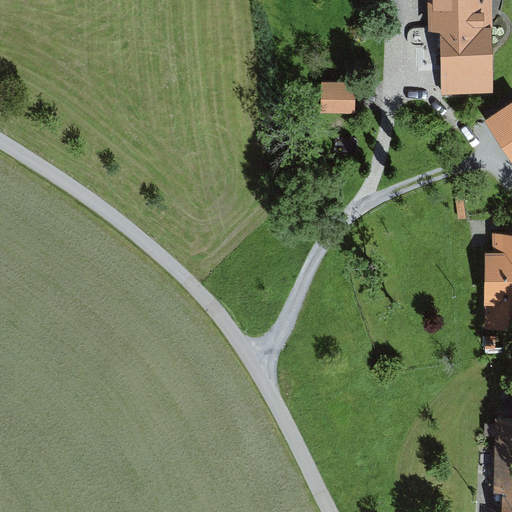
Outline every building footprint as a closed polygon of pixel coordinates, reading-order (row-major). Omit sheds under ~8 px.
[(493,87),(490,0),(428,0),(429,27),(442,27),(444,88),(493,87)] [(321,75),(322,108),(358,107),(358,75),(321,75)] [(511,100),(487,118),(511,154),(511,100)] [(494,252),(483,253),(485,326),(511,325),(511,232),(494,233),(494,252)] [(511,511),(511,417),(495,418),(495,491),(489,491),(488,511),(511,511)]
